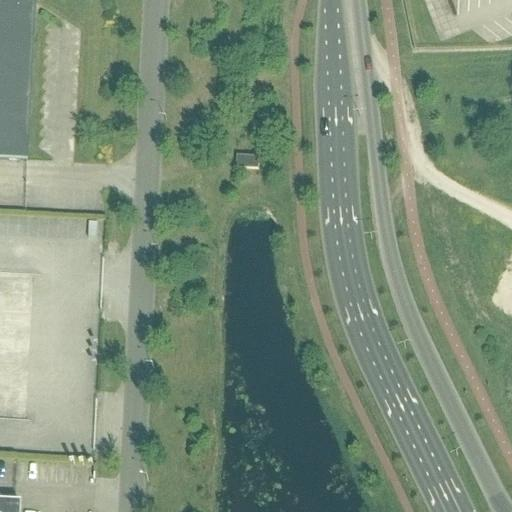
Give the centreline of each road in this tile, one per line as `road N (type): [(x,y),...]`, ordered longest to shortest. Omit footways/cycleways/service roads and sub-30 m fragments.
road 1 (primary): [(501,511),(398,292),(359,0)]
road 2 (primary): [(330,0),(344,262),(372,347),(451,511)]
road 3 (unclassified): [(130,511),(157,0)]
road 4 (unknown): [(84,263),(62,298),(58,421),(0,419)]
